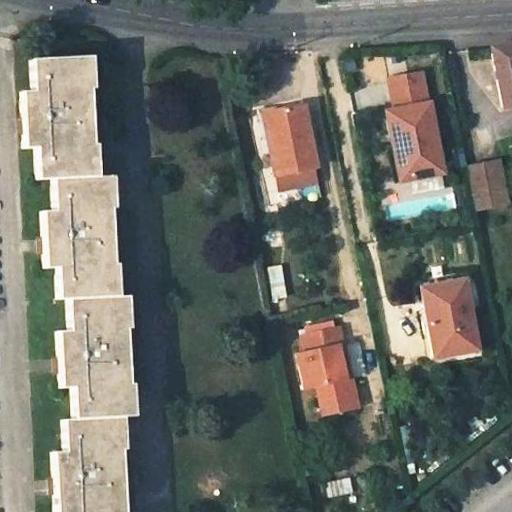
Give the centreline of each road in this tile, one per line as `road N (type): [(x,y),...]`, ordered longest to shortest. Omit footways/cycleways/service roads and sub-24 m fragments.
road 1 (residential): [(18,511),(0,0)]
road 2 (residential): [(122,11),(153,511)]
road 3 (unknown): [(323,25),(392,363)]
road 4 (unclassified): [(511,16),(283,26)]
road 5 (unclassified): [(283,26),(122,11)]
